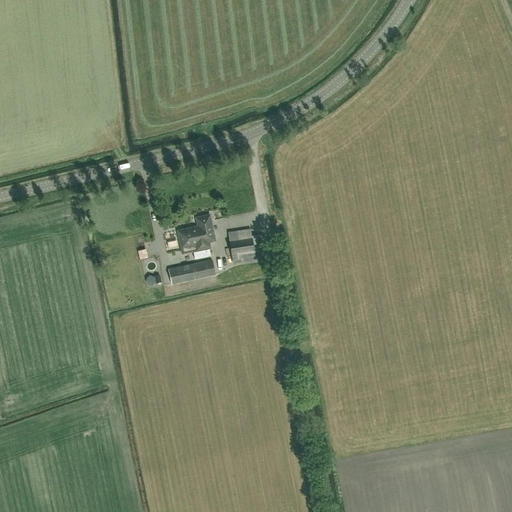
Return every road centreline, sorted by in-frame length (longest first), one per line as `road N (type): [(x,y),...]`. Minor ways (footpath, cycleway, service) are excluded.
road 1 (tertiary): [(0,196),(207,147),(278,121),(354,69),(408,0)]
road 2 (track): [(321,511),(265,216)]
